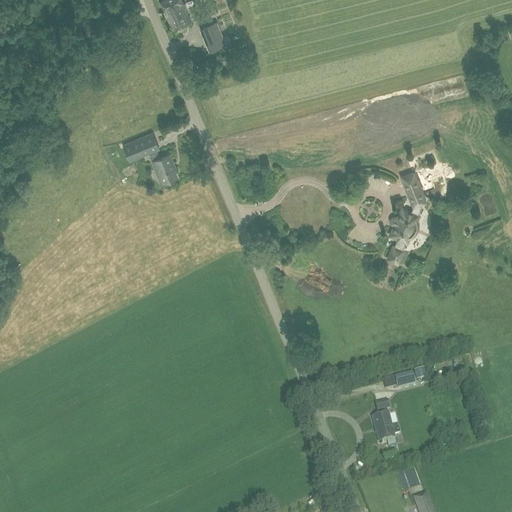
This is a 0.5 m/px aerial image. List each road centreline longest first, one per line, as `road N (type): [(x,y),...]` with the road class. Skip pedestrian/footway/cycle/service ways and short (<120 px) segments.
road 1 (unclassified): [(357,511),(145,0)]
road 2 (unclassified): [(0,159),(145,0)]
